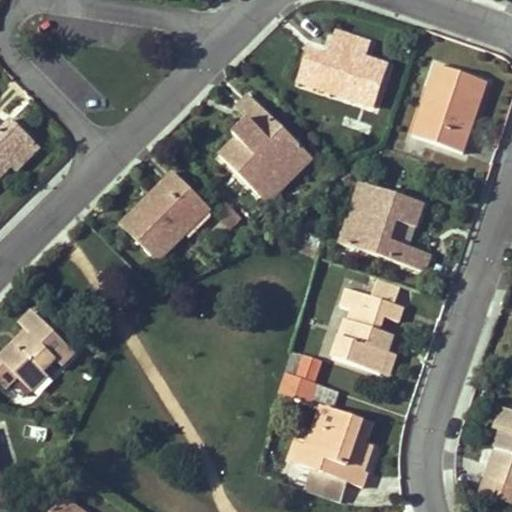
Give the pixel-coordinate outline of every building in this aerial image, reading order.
[(331,47),(341,51),(346,34),(337,31),(331,47)] [(371,43),(346,34),(341,51),(347,53),(356,56),(353,66),(343,62),(311,52),(303,76),(335,87),(334,94),(375,108),(389,66),(366,58),(371,43)] [(356,56),(347,53),(343,62),(353,66),(356,56)] [(436,66),(424,101),(430,103),(419,139),(462,153),(474,117),(469,115),(480,81),(436,66)] [(334,94),(335,87),(303,76),(301,83),(334,94)] [(485,83),(480,81),(469,115),(474,117),(485,83)] [(313,159),(250,96),(237,110),(249,121),(253,125),(238,139),(221,156),(259,195),(288,167),(296,176),(313,159)] [(419,139),(430,103),(424,101),(411,136),(419,139)] [(0,174),(9,165),(4,159),(28,137),(9,119),(0,128),(0,174)] [(253,125),(249,121),(234,135),(238,139),(253,125)] [(28,137),(4,159),(9,165),(17,173),(40,149),(28,137)] [(296,176),(288,167),(259,195),(268,204),(296,176)] [(213,218),(213,210),(174,172),(148,198),(154,204),(127,230),(160,262),(187,236),(190,239),(213,218)] [(423,205),(361,184),(341,245),(424,272),(431,256),(395,244),(389,241),(396,222),(403,224),(415,228),(423,205)] [(127,230),(154,204),(148,198),(121,224),(127,230)] [(237,214),(227,204),(216,213),(227,224),(237,214)] [(240,217),(237,214),(227,224),(230,227),(240,217)] [(389,241),(395,244),(403,224),(396,222),(389,241)] [(402,308),(346,289),(341,304),(360,311),(356,324),(345,320),(333,358),(380,373),(387,353),(393,336),(378,330),(383,317),(398,322),(402,308)] [(76,354),(33,313),(22,325),(28,331),(33,336),(21,348),(16,343),(0,359),(0,358),(0,381),(6,387),(18,377),(33,391),(48,376),(46,372),(58,360),(64,367),(76,354)] [(21,348),(33,336),(28,331),(16,343),(21,348)] [(387,353),(380,373),(387,376),(394,356),(387,353)] [(299,374),(315,380),(320,363),(304,358),(299,374)] [(312,382),(284,372),(280,389),(306,398),(312,382)] [(318,386),(315,398),(336,403),(339,391),(318,386)] [(361,471),(367,454),(345,447),(348,439),(360,443),(367,423),(320,408),(306,448),(316,451),(310,469),(312,470),(347,482),(361,487),(365,474),(361,471)] [(494,429),(501,432),(508,411),(500,409),(494,429)] [(511,412),(508,411),(501,432),(486,478),(511,485),(511,412)] [(369,446),(360,443),(348,439),(345,447),(367,454),(369,446)] [(295,464),(310,469),(316,451),(306,448),(301,446),(295,464)] [(347,482),(312,470),(305,490),(340,502),(347,482)] [(511,499),(511,485),(486,478),(482,489),(511,499)] [(82,511),(61,498),(51,511),(82,511)]
